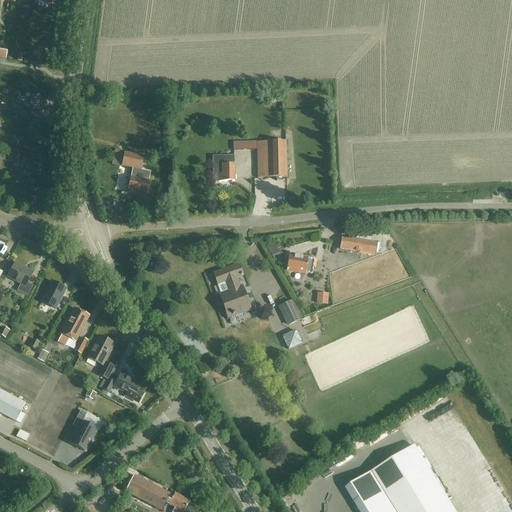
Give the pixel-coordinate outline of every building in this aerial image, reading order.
[(34,56),(42,57),(43,50),(35,49),(34,56)] [(285,143),(258,143),(258,179),(286,178),(285,143)] [(111,165),(140,171),(143,158),(114,152),(111,165)] [(234,182),(234,156),(213,156),(213,174),(219,174),(219,182),(234,182)] [(127,192),(145,196),(148,184),(148,181),(130,177),(127,192)] [(364,237),(363,240),(341,237),(339,249),(374,254),(376,242),(371,242),(371,238),(364,237)] [(305,273),(311,274),(313,260),(306,259),(307,259),(288,256),(286,271),(305,274),(305,273)] [(17,291),(27,296),(33,286),(27,283),(33,272),(15,263),(7,278),(20,285),(17,291)] [(241,290),(239,290),(235,279),(241,277),(238,267),(213,276),(221,297),(220,297),(227,317),(248,310),(241,290)] [(41,302),(55,309),(65,290),(51,283),(41,302)] [(316,304),(327,305),(328,294),(317,294),(316,304)] [(304,319),(300,320),(291,302),(279,307),(288,325),(295,322),(301,334),(309,330),(304,319)] [(69,340),(75,343),(88,317),(74,310),(60,335),(61,335),(57,343),(65,347),(69,340)] [(295,329),(282,334),(288,348),(301,343),(295,329)] [(103,390),(109,379),(114,369),(104,363),(113,345),(99,338),(87,359),(102,367),(97,375),(106,380),(104,383),(102,382),(100,387),(103,389),(102,390),(103,390)] [(37,359),(42,351),(42,350),(37,347),(40,343),(32,339),(28,347),(36,350),(36,349),(41,352),(37,359)] [(74,352),(80,355),(87,342),(81,339),(74,352)] [(42,351),(37,359),(44,363),(48,354),(42,351)] [(126,396),(138,403),(143,394),(137,391),(140,385),(120,374),(114,387),(127,394),(126,396)] [(109,379),(103,390),(108,393),(114,383),(109,379)] [(97,392),(89,389),(86,395),(94,399),(97,392)] [(0,414),(15,423),(25,405),(0,391),(0,414)] [(78,430),(69,446),(87,455),(98,431),(83,425),(87,419),(79,414),(72,426),(78,430)] [(454,511),(414,446),(346,489),(359,511),(454,511)] [(182,511),(189,502),(174,494),(172,498),(169,496),(170,494),(136,473),(126,488),(160,510),(165,503),(174,508),(171,511),(182,511)]
